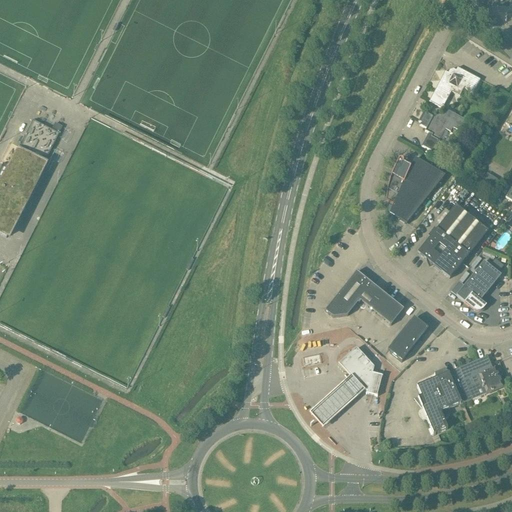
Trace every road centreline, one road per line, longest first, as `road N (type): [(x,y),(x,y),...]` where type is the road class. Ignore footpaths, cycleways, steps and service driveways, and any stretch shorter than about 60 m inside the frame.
road 1 (residential): [(511,333),(472,338),(386,266),(370,244),(367,212),(380,147),(433,46),(449,20),(486,4)]
road 2 (secondary): [(273,268),(311,114),(356,0)]
road 3 (tertiary): [(305,506),(437,495),(511,474)]
road 4 (tertiary): [(511,453),(407,480),(309,475)]
road 5 (secondary): [(273,268),(239,425)]
road 6 (secondary): [(266,426),(273,268)]
